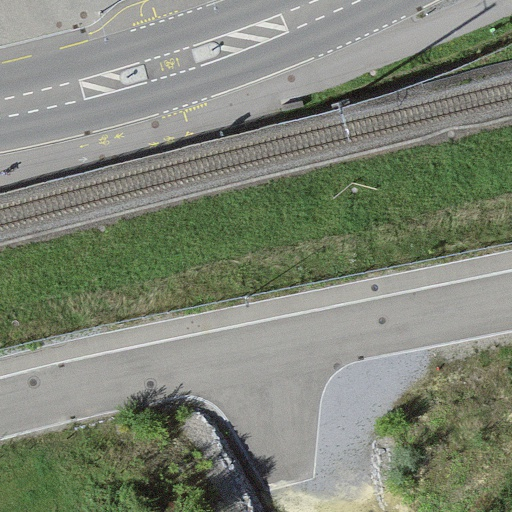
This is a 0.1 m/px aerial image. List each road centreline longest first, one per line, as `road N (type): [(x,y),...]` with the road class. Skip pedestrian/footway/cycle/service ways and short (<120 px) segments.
road 1 (primary): [(346,0),(169,64),(0,109)]
road 2 (residential): [(264,347),(0,408)]
road 3 (residential): [(511,298),(264,347)]
road 4 (track): [(400,45),(511,0)]
